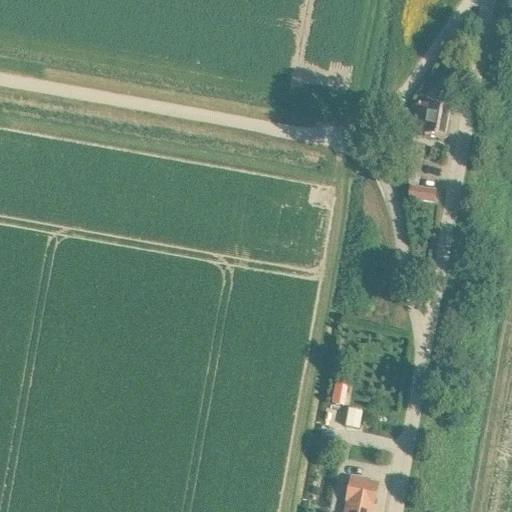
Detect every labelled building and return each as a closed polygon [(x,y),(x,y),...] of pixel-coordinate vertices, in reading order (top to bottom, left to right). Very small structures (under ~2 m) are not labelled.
[(446,140),(451,110),(419,105),(414,134),(425,136),(425,137),(446,140)] [(418,189),(423,161),(430,162),(432,148),(406,144),(401,174),(404,175),(402,186),(418,189)] [(434,205),(435,193),(408,189),(406,202),(434,205)] [(374,509),(378,485),(351,480),(347,503),(374,509)] [(373,511),(374,509),(347,503),(344,511),(373,511)]
